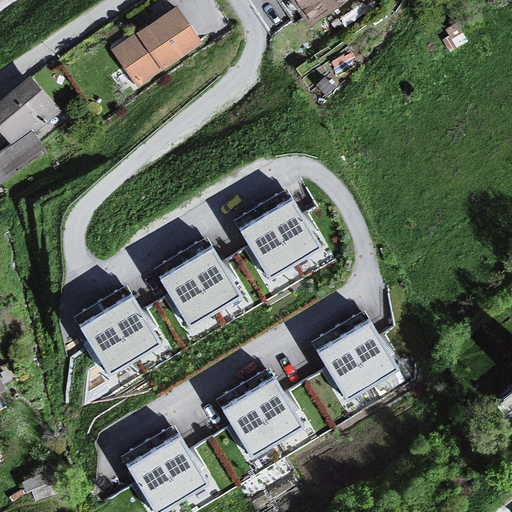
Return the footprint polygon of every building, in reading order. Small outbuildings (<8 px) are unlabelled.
[(292,0),(308,23),(340,0),(292,0)] [(174,1),(107,47),(132,83),(199,38),(174,1)] [(34,73),(0,97),(0,131),(8,143),(58,108),(34,73)] [(290,198),(239,228),(268,276),(319,246),(290,198)] [(211,246),(160,277),(190,325),(240,294),(211,246)] [(130,294),(79,324),(108,372),(159,342),(130,294)] [(368,319),(317,350),(346,398),(397,367),(368,319)] [(271,377),(220,408),(249,456),(300,425),(271,377)] [(511,394),(499,404),(511,419),(511,394)] [(179,433),(128,464),(157,511),(209,481),(179,433)] [(47,474),(22,482),(26,492),(50,484),(47,474)]
